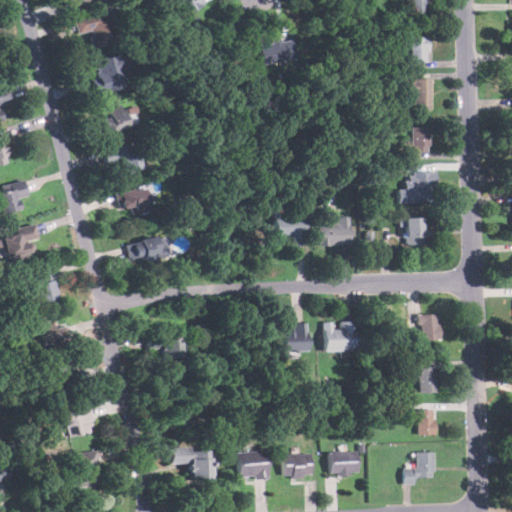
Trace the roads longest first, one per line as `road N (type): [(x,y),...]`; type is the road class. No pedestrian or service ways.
road 1 (residential): [(18,0),(132,427),(147,511)]
road 2 (residential): [(462,0),(476,511)]
road 3 (residential): [(100,303),(299,282),(471,281)]
